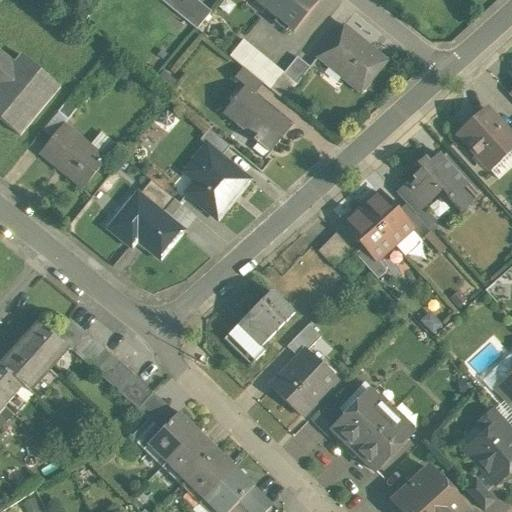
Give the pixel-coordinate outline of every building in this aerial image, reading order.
[(213,11),(200,0),(161,0),(198,30),(213,11)] [(320,2),(317,0),(255,0),(295,32),(320,2)] [(344,26),(317,58),(361,94),(388,62),(344,26)] [(285,74),(243,40),(230,56),(243,67),(264,84),(271,90),(284,74),(285,74)] [(0,83),(17,63),(0,48),(0,83)] [(62,86),(24,54),(17,63),(0,83),(0,117),(22,135),(62,86)] [(311,68),(298,58),(285,74),(284,74),(297,85),(311,68)] [(264,84),(243,67),(234,79),(245,88),(245,87),(255,95),(264,84)] [(255,95),(245,87),(245,88),(223,115),(254,140),(253,141),(256,144),(257,143),(270,154),(293,126),(255,95)] [(85,102),(74,93),(60,111),(71,120),(85,102)] [(480,122),(477,119),(459,135),(491,171),(502,161),(501,154),(511,145),(511,135),(510,134),(492,112),(480,122)] [(67,123),(41,154),(85,189),(110,158),(67,123)] [(229,146),(209,129),(200,140),(206,145),(221,156),(229,146)] [(221,156),(206,145),(190,164),(202,174),(186,193),(218,219),(250,180),(221,156)] [(443,154),(432,163),(427,158),(419,166),(424,171),(414,179),(417,183),(410,188),(422,201),(432,192),(435,195),(444,187),(451,194),(447,198),(460,212),(472,200),(462,188),(468,182),(443,154)] [(175,199),(152,180),(141,193),(164,212),(175,199)] [(410,188),(407,185),(398,194),(407,204),(415,213),(425,205),(422,201),(410,188)] [(141,193),(140,192),(109,228),(133,247),(138,241),(161,259),(186,230),(164,212),(141,193)] [(398,212),(381,193),(363,209),(395,245),(412,229),(413,229),(398,212)] [(415,213),(407,204),(398,212),(413,229),(412,229),(422,240),(432,232),(415,213)] [(395,245),(363,209),(345,225),(364,247),(377,261),(378,260),(395,245)] [(337,234),(320,251),(335,267),(352,250),(337,234)] [(377,261),(364,247),(356,255),(378,279),(388,271),(378,260),(377,261)] [(354,256),(342,268),(352,278),(364,266),(354,256)] [(296,314),(275,293),(273,293),(271,294),(226,339),(252,365),(266,352),(262,348),(296,314)] [(70,320),(56,337),(64,344),(78,328),(70,320)] [(40,324),(21,345),(48,370),(67,349),(68,349),(69,348),(64,344),(56,337),(40,322),(39,323),(40,324)] [(322,337),(310,324),(289,346),(300,357),(301,356),(303,357),(308,351),(322,337)] [(78,328),(64,344),(69,348),(72,351),(87,335),(78,328)] [(87,335),(72,351),(81,359),(95,342),(87,335)] [(95,342),(81,359),(89,366),(103,349),(95,342)] [(21,345),(2,367),(1,366),(0,366),(24,388),(30,393),(30,392),(29,391),(48,370),(21,345)] [(103,349),(89,366),(97,373),(111,357),(103,349)] [(303,357),(273,387),(302,416),(337,380),(308,351),(303,357)] [(111,357),(97,373),(105,381),(119,364),(111,357)] [(119,364),(105,381),(113,388),(127,371),(119,364)] [(0,405),(4,409),(23,388),(24,388),(0,366),(0,365),(0,405)] [(127,371),(113,388),(121,395),(135,379),(127,371)] [(511,373),(496,388),(511,405),(511,373)] [(135,379),(121,395),(129,402),(143,386),(135,379)] [(143,386),(129,402),(138,410),(152,394),(143,386)] [(413,434),(371,392),(347,416),(333,430),(334,431),(376,472),(413,434)] [(152,394),(138,410),(149,419),(168,407),(152,394)] [(331,401),(312,419),(329,436),(334,431),(333,430),(347,416),(331,401)] [(168,407),(149,419),(162,432),(177,417),(168,407)] [(511,428),(511,427),(496,410),(481,424),(486,429),(490,425),(494,429),(494,428),(508,443),(511,439),(511,428)] [(162,432),(149,446),(167,464),(198,433),(179,415),(177,417),(162,432)] [(511,448),(508,443),(494,428),(494,429),(468,451),(496,484),(511,470),(511,448)] [(198,433),(167,464),(186,482),(216,451),(198,433)] [(216,451),(186,482),(204,500),(235,469),(216,451)] [(235,469),(204,500),(215,511),(229,511),(238,503),(253,487),(235,469)] [(465,511),(467,510),(430,469),(394,501),(404,511),(465,511)] [(476,481),(465,490),(484,511),(495,502),(476,481)] [(253,487),(238,503),(247,511),(263,496),(253,487)] [(263,496),(247,511),(266,511),(273,506),(263,496)]
